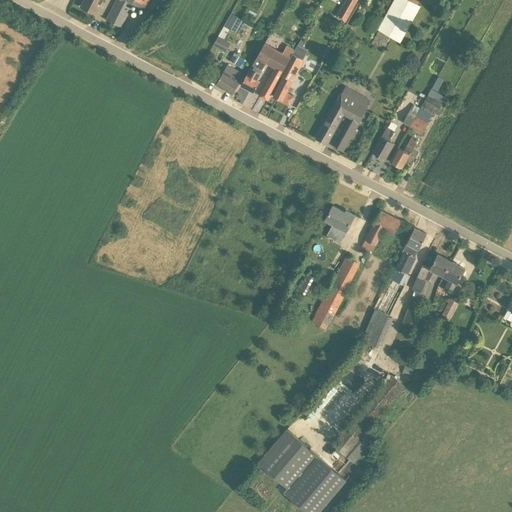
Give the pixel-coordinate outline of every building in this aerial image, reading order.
[(84,0),(81,7),(96,14),(102,0),(84,0)] [(133,4),(144,10),(148,0),(116,0),(107,20),(121,27),(133,4)] [(345,0),(342,7),(351,12),(357,0),(345,0)] [(394,0),(379,30),(400,41),(420,6),(417,5),(419,2),(416,0),(394,0)] [(238,18),(232,30),(238,34),(245,22),(238,18)] [(232,42),(218,35),(213,45),(226,52),(232,42)] [(275,86),(295,50),(288,46),(270,35),(241,85),(254,92),(260,81),(257,79),(266,62),(276,67),(260,95),(268,99),(273,90),(275,86)] [(309,50),(298,44),(295,50),(275,86),(279,87),(274,96),(290,105),(294,97),(286,93),(297,72),(303,59),(309,50)] [(234,53),(229,61),(234,64),(239,56),(234,53)] [(233,94),(245,75),(228,65),(216,84),(233,94)] [(437,91),(444,80),(438,76),(431,88),(437,91)] [(370,100),(344,86),(317,138),(327,143),(342,113),(353,118),(337,148),(336,147),(336,148),(343,151),(350,137),(355,140),(359,133),(354,130),(370,100)] [(420,109),(432,116),(434,113),(439,116),(449,99),(431,89),(419,109),(420,109)] [(410,126),(419,109),(413,105),(403,122),(410,126)] [(422,133),(432,116),(420,109),(419,109),(410,126),(422,133)] [(385,158),(393,144),(389,141),(395,131),(387,127),(373,152),(385,158)] [(410,154),(418,141),(412,137),(404,151),(398,147),(390,161),(402,168),(406,161),(411,164),(415,157),(410,154)] [(325,220),(338,226),(332,238),(340,242),(346,231),(354,215),(346,211),(346,212),(333,206),(325,220)] [(381,210),(365,240),(376,245),(384,230),(394,235),(401,220),(381,210)] [(414,227),(407,242),(394,267),(396,268),(407,274),(416,257),(415,256),(427,233),(414,227)] [(376,245),(365,240),(362,246),(373,252),(376,245)] [(437,272),(443,276),(451,261),(438,254),(430,269),(422,265),(416,278),(412,289),(422,293),(427,280),(432,282),(437,272)] [(341,255),(312,323),(327,329),(356,261),(341,255)] [(464,268),(451,261),(443,276),(450,279),(445,289),(451,292),(457,283),(464,268)] [(309,274),(299,293),(304,296),(305,295),(308,297),(317,279),(314,277),(309,274)] [(390,315),(405,285),(391,278),(375,309),(390,315)] [(436,312),(431,321),(442,326),(447,318),(450,320),(459,302),(449,297),(441,315),(436,312)] [(418,303),(411,300),(400,328),(408,331),(418,303)] [(430,363),(415,359),(412,367),(428,372),(430,363)] [(405,366),(402,372),(411,375),(414,370),(405,366)] [(391,375),(335,442),(332,440),(329,443),(353,463),(375,438),(367,431),(404,386),(391,375)] [(324,420),(352,387),(340,377),(312,410),(324,420)] [(316,454),(287,429),(286,429),(257,463),(287,489),(316,454)] [(320,511),(347,481),(316,454),(287,489),(282,494),(303,511),(320,511)]
